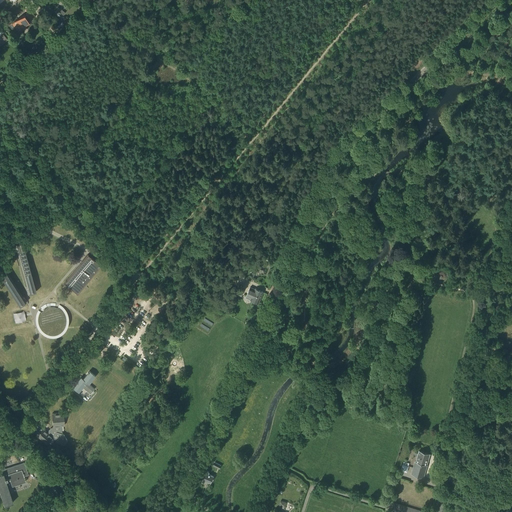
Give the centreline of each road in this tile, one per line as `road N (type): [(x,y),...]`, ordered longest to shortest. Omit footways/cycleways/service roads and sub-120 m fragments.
road 1 (unclassified): [(165,511),(218,416),(326,162),(496,0)]
road 2 (track): [(365,0),(139,275)]
